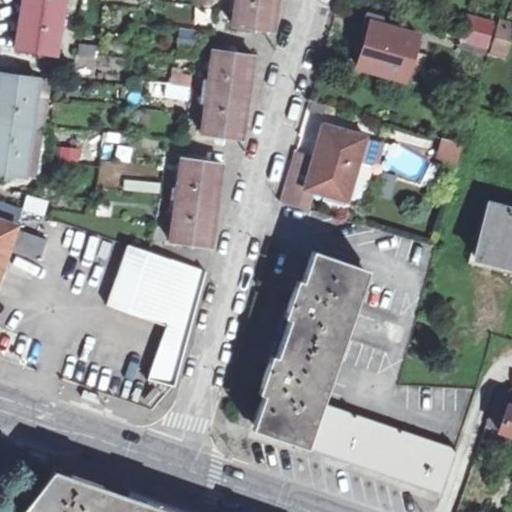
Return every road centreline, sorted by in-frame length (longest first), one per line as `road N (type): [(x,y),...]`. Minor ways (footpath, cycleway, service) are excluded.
road 1 (residential): [(175,467),(312,0)]
road 2 (tertiary): [(0,403),(175,467)]
road 3 (tertiary): [(175,467),(307,511)]
